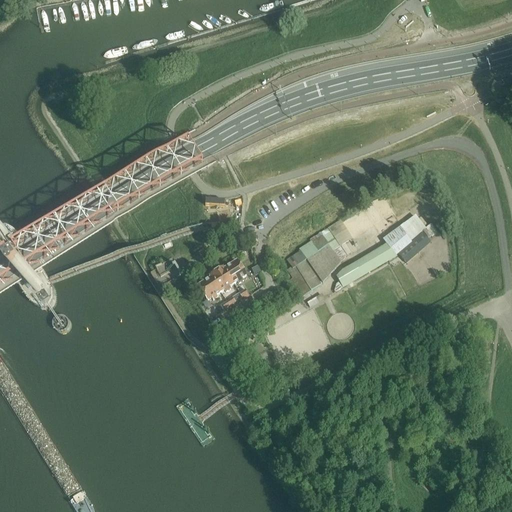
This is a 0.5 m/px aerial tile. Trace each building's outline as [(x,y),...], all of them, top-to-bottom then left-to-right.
[(396,258),(395,256),(397,254),(422,233),(426,230),(416,218),(383,242),(386,246),(342,272),(336,279),(339,284),(342,289),(351,284),(350,283),(387,261),(388,263),(396,258)] [(3,227),(0,226),(0,256),(28,301),(37,308),(43,309),(51,305),(53,297),(51,287),(15,233),(3,227)] [(346,258),(328,230),(320,235),(329,247),(341,264),(346,258)] [(422,233),(397,254),(403,261),(427,240),(422,233)] [(306,262),(329,247),(320,235),(310,242),(311,244),(292,257),(286,261),(291,268),(293,270),(306,262)] [(341,264),(329,247),(306,262),(322,285),(341,264)] [(322,285),(306,262),(293,270),(291,268),(287,271),(291,279),(288,281),(298,298),(300,298),(302,299),(322,285)] [(246,278),(237,263),(224,271),(234,286),(238,283),(239,286),(244,283),(242,280),(246,278)] [(257,268),(252,271),(255,278),(260,276),(261,275),(258,268),(257,268)] [(234,286),(224,271),(223,270),(210,278),(210,279),(220,295),(225,292),(226,294),(231,291),(230,289),(234,286)] [(220,295),(210,279),(198,287),(208,302),(212,300),(213,302),(218,299),(217,297),(220,295)] [(248,296),(245,292),(239,296),(242,300),(248,296)] [(223,312),(236,304),(233,299),(229,302),(226,304),(220,308),(223,312)] [(65,317),(58,313),(51,316),(49,324),(53,330),(61,331),(66,325),(65,317)]
